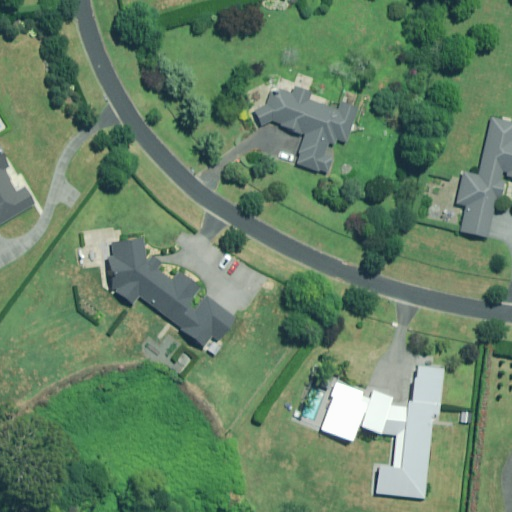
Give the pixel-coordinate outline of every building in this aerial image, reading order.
[(309,94),(293,88),(290,95),(277,90),(274,98),(258,109),(250,113),(260,129),(270,124),(302,135),(297,151),(300,152),(295,165),(325,175),(331,159),(323,156),(327,145),(333,147),(336,141),(344,144),(356,110),(338,104),(336,111),(307,100),(309,94)] [(511,123),(489,119),(477,175),(461,172),(454,205),(463,207),(457,232),(486,238),(493,206),(497,207),(503,177),(511,178),(511,123)] [(0,224),(33,206),(23,188),(14,193),(2,170),(5,169),(0,159),(0,153),(2,152),(0,148),(0,224)] [(146,261),(141,238),(109,244),(112,255),(104,257),(108,275),(105,276),(107,288),(132,307),(141,300),(206,353),(220,347),(221,336),(233,320),(197,290),(199,287),(178,271),(170,282),(155,269),(158,265),(153,259),(146,261)] [(378,433),(393,435),(392,468),(373,466),(372,494),(420,498),(431,416),(437,417),(443,370),(415,366),(413,380),(411,380),(408,403),(404,402),(403,407),(389,405),(390,399),(369,391),(366,399),(357,396),(358,391),(335,385),(319,431),(350,442),(354,427),(377,436),(378,433)]
